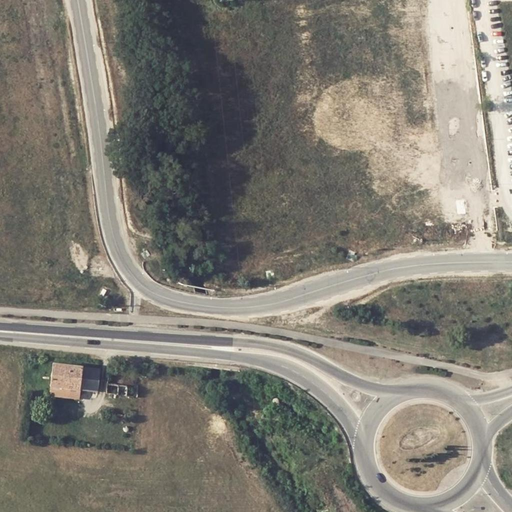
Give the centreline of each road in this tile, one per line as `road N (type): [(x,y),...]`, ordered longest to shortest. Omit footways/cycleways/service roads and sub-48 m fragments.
road 1 (tertiary): [(511,261),(399,267),(296,298),(233,307),(152,290),(119,253),(111,227),(75,0)]
road 2 (secondary): [(394,395),(277,346),(5,332)]
road 3 (secondary): [(5,332),(281,364),(333,399),(364,442)]
